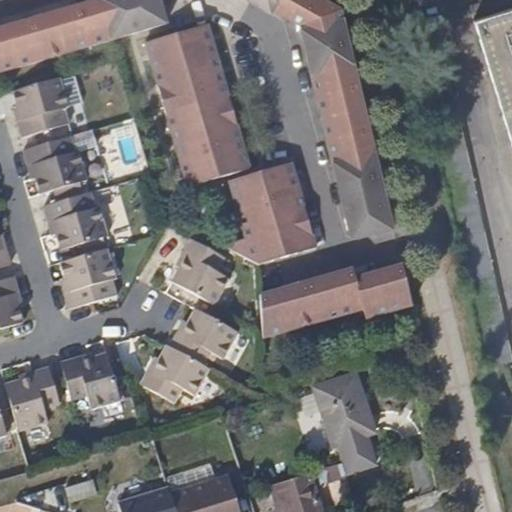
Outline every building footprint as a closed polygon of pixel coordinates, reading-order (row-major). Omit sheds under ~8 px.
[(0,76),(168,25),(159,0),(100,0),(99,1),(99,3),(0,32),(0,76)] [(342,10),(323,0),(237,0),(305,37),(353,239),(394,230),(342,10)] [(429,7),(427,0),(401,0),(405,14),(429,7)] [(511,10),(472,21),(511,153),(511,10)] [(251,171),(209,27),(146,45),(188,190),(251,171)] [(71,108),(63,81),(15,95),(20,110),(14,112),(22,139),(70,125),(66,110),(71,108)] [(511,361),(457,103),(430,109),(485,366),(511,361)] [(75,156),(71,141),(27,154),(23,155),(33,184),(36,183),(40,196),(88,182),(81,155),(75,156)] [(318,251),(292,166),(230,184),(247,245),(227,251),(259,269),(318,251)] [(94,212),(89,198),(44,211),(53,240),(57,239),(61,253),(108,240),(99,210),(94,212)] [(0,240),(0,270),(11,267),(2,239),(0,240)] [(225,266),(192,248),(179,273),(186,276),(178,290),(220,312),(234,287),(218,279),(225,266)] [(117,283),(108,254),(64,266),(60,268),(64,282),(60,283),(69,313),(91,306),(116,299),(112,284),(117,283)] [(413,307),(403,266),(356,281),(353,271),(261,299),(263,335),(264,344),(363,312),(367,322),(413,307)] [(23,310),(15,281),(0,285),(0,333),(11,330),(23,327),(19,312),(23,310)] [(183,326),(169,352),(201,369),(207,358),(221,365),(236,337),(193,315),(187,328),(183,326)] [(207,372),(201,369),(169,352),(164,350),(163,351),(157,363),(152,360),(138,386),(171,404),(176,393),(192,401),(207,372)] [(89,360),(89,357),(60,366),(74,414),(89,410),(91,415),(118,406),(105,359),(91,363),(89,360)] [(61,418),(47,370),(20,378),(21,383),(6,387),(20,435),(47,427),(45,423),(61,418)] [(311,392),(319,416),(363,402),(356,378),(311,392)] [(363,402),(319,416),(330,452),(334,451),(339,468),(342,467),(372,458),(366,440),(375,438),(363,402)] [(372,458),(342,467),(345,480),(376,470),(372,458)] [(323,472),(328,486),(345,481),(345,480),(342,467),(339,468),(323,472)] [(322,511),(316,490),(328,486),(323,472),(271,489),(278,511),(322,511)] [(237,511),(227,479),(168,497),(173,511),(237,511)] [(98,496),(94,483),(66,491),(71,505),(98,496)] [(173,511),(168,497),(167,491),(115,508),(116,511),(173,511)]
